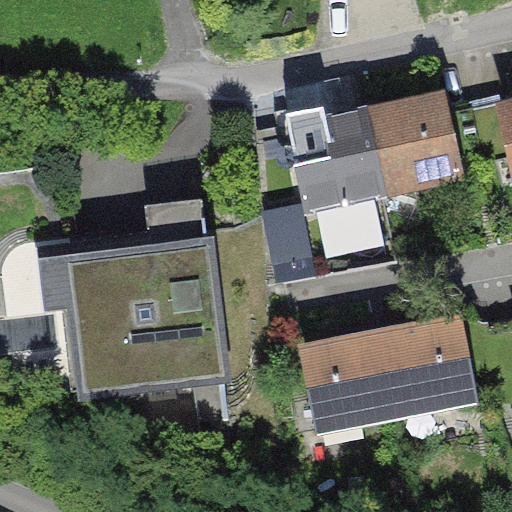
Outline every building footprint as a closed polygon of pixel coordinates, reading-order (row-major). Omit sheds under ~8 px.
[(458,82),(374,98),(390,180),(474,163),(458,82)] [(374,98),(289,115),(306,196),(390,180),(374,98)] [(153,239),(70,248),(87,398),(195,386),(200,425),(230,422),(205,208),(150,214),(153,239)] [(465,305),(385,323),(404,410),(484,393),(465,305)] [(385,323),(305,340),(324,428),(404,410),(385,323)]
